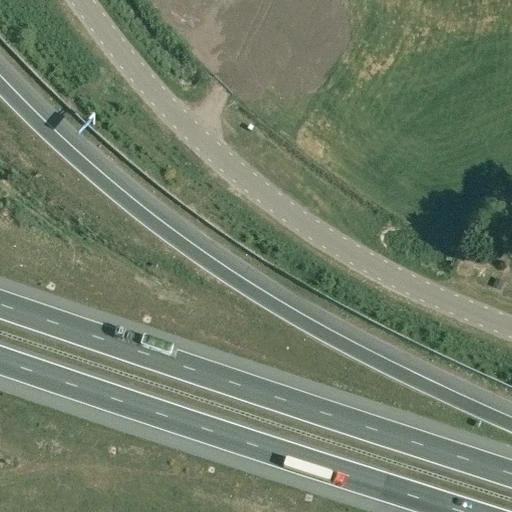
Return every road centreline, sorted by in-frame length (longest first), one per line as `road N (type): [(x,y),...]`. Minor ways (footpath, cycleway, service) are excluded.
road 1 (motorway): [(511,424),(319,333),(190,250),(50,138),(0,84)]
road 2 (unclassified): [(511,325),(389,277),(326,242),(236,173),(83,0)]
road 3 (motorway): [(511,475),(0,306)]
road 4 (motorway): [(0,360),(460,511)]
